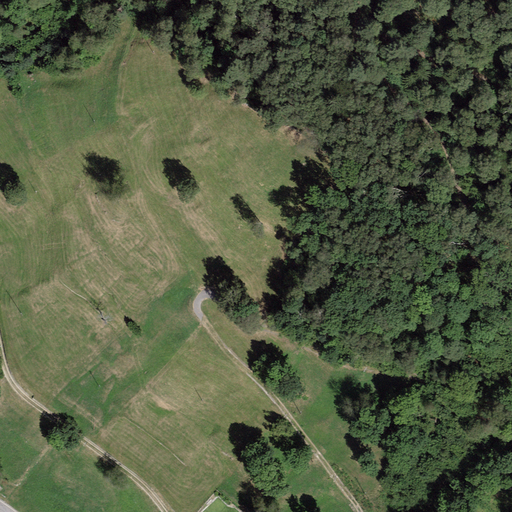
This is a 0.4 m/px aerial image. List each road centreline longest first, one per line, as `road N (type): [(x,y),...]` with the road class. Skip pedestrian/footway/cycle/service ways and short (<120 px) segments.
road 1 (track): [(360,511),(198,310),(203,294),(244,322),(302,337),(348,364),(420,374),(454,411),(511,414)]
road 2 (track): [(511,254),(462,197),(438,133),(356,47),(359,0)]
road 3 (track): [(0,339),(13,384),(118,455),(170,511)]
road 4 (track): [(376,0),(381,35),(493,82),(511,98)]
